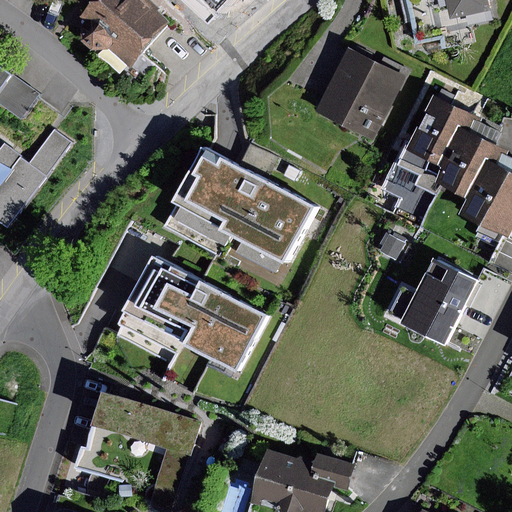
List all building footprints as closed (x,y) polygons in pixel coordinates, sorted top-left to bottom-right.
[(144,0),(95,0),(82,16),(88,22),(83,28),(83,42),(94,51),(102,51),(98,56),(119,75),(126,66),(128,68),(123,74),(136,86),(154,65),(143,55),(171,24),(144,0)] [(454,37),(445,0),(400,0),(406,23),(411,22),(416,45),(441,39),(454,37)] [(445,0),(454,37),(441,39),(444,50),(475,43),(471,27),(494,22),(488,0),(445,0)] [(408,77),(350,48),(317,113),(375,142),(408,77)] [(0,105),(21,121),(41,94),(0,64),(0,105)] [(481,118),(436,95),(400,166),(419,176),(414,185),(437,197),(443,185),(438,183),(446,168),(443,167),(463,127),(474,132),(479,122),(481,118)] [(479,122),(474,132),(463,127),(443,167),(446,168),(438,183),(443,185),(469,198),(489,160),(497,164),(502,153),(508,156),(510,151),(497,144),(502,134),(479,122)] [(2,153),(0,155),(0,210),(21,226),(85,141),(66,128),(43,159),(18,141),(7,156),(2,153)] [(206,148),(165,225),(223,256),(234,236),(243,241),(237,253),(276,274),(283,262),(287,264),(317,207),(268,180),(280,158),(253,144),(241,167),(206,148)] [(511,158),(508,156),(502,153),(497,164),(489,160),(469,198),(461,215),(482,226),(476,238),(497,249),(503,237),(508,239),(511,232),(511,158)] [(494,273),(454,254),(437,289),(417,280),(400,316),(458,345),(494,273)] [(156,256),(115,333),(174,364),(185,344),(238,372),(268,315),(156,256)] [(203,421),(104,392),(87,448),(83,447),(77,467),(155,491),(151,505),(172,511),(189,455),(192,456),(203,421)] [(19,405),(0,399),(0,432),(10,436),(19,405)] [(298,459),(269,451),(253,502),(287,511),(326,511),(335,486),(347,490),(355,465),(319,454),(317,462),(302,457),(298,459)] [(132,485),(119,485),(120,498),(133,497),(132,485)]
